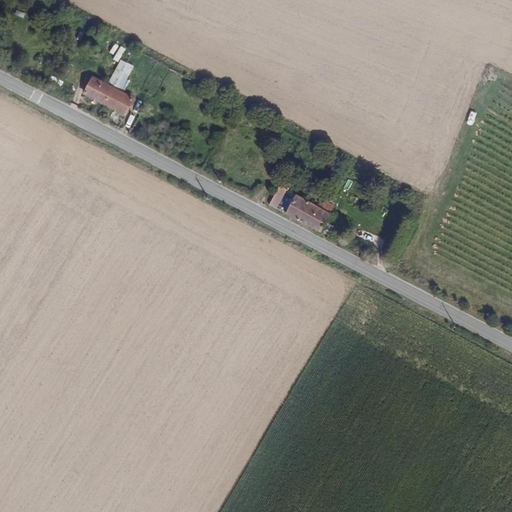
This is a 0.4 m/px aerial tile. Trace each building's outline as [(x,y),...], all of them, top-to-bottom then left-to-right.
[(120,94),(133,67),(122,62),(108,88),(120,94)] [(488,91),(488,78),(481,77),(480,91),(488,91)] [(125,117),(133,101),(120,94),(108,88),(92,80),(83,95),(125,117)] [(275,213),(287,190),(279,187),(268,209),(275,213)] [(349,224),(295,195),(283,217),(318,235),(327,218),(346,229),(349,224)] [(418,224),(412,237),(417,240),(423,227),(418,224)]
